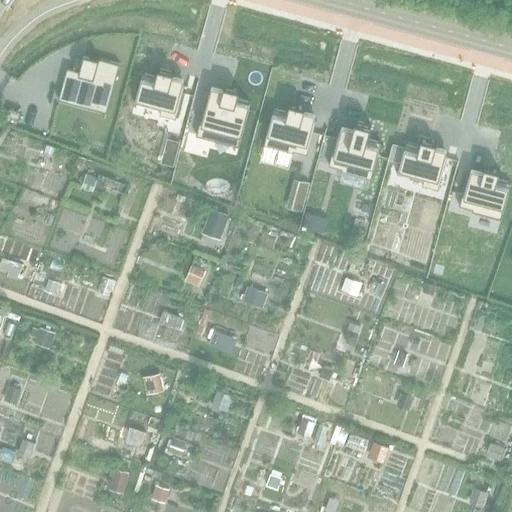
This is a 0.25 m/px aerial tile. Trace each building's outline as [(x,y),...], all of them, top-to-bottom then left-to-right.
[(67,66),(59,98),(70,101),(73,89),(99,96),(95,107),(107,110),(120,62),(99,56),(84,52),(80,69),(67,66)] [(143,71),(135,101),(161,108),(160,112),(176,116),(184,83),(182,82),(184,77),(173,74),(174,70),(158,66),(156,75),(143,71)] [(210,85),(196,133),(212,138),(214,130),(240,137),(250,101),(237,97),(239,88),(224,84),(223,88),(210,85)] [(274,107),(264,143),(293,151),(294,148),(307,152),(316,118),(314,118),(315,112),(304,109),(305,105),(290,102),(288,111),(274,107)] [(17,122),(21,111),(10,107),(6,118),(17,122)] [(339,129),(329,163),(343,166),(342,169),(371,176),(380,141),(367,137),(371,123),(355,119),(352,133),(339,129)] [(405,142),(398,171),(424,178),(423,183),(438,187),(447,154),(434,150),(436,141),(421,137),(419,146),(405,142)] [(468,169),(459,204),(473,207),(472,209),(501,217),(511,181),(497,177),(500,168),(484,164),(482,173),(468,169)]
